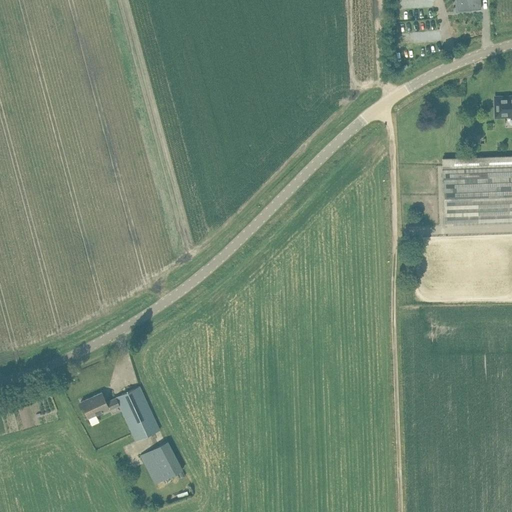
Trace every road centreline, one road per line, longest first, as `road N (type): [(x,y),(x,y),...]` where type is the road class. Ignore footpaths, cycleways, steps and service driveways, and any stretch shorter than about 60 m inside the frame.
road 1 (tertiary): [(0,385),(90,348),(183,290),(359,121),(410,86),(511,45)]
road 2 (track): [(400,511),(381,0)]
